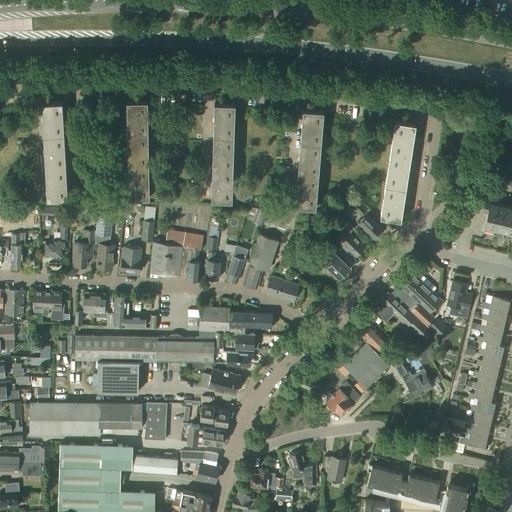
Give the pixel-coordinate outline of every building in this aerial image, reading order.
[(147,100),(126,100),(127,117),(148,116),(147,100)] [(62,101),(41,102),(42,119),(63,118),(62,101)] [(214,102),(213,119),(234,119),(234,103),(214,102)] [(303,109),(301,125),(322,127),(323,110),(303,109)] [(148,116),(127,117),(127,133),(148,132),(148,116)] [(63,118),(42,119),(43,135),(64,134),(63,118)] [(213,119),(213,135),(233,136),(234,119),(213,119)] [(394,120),(392,136),(413,139),(415,123),(394,120)] [(301,125),(300,141),(321,143),(322,127),(301,125)] [(148,132),(127,133),(127,149),(148,148),(148,132)] [(64,134),(43,135),(44,151),(65,150),(64,134)] [(213,135),(212,151),(233,152),(233,136),(213,135)] [(392,136),(389,152),(410,155),(413,139),(392,136)] [(300,141),(299,157),(319,159),(321,143),(300,141)] [(148,148),(127,149),(128,165),(148,164),(148,148)] [(65,150),(44,151),(45,167),(66,166),(65,150)] [(212,151),(212,167),(233,168),(233,152),(212,151)] [(389,152),(387,168),(408,171),(410,155),(389,152)] [(299,157),(298,173),(318,175),(319,159),(299,157)] [(148,164),(128,165),(128,181),(149,180),(148,164)] [(66,166),(45,167),(46,183),(66,182),(66,166)] [(212,167),(211,183),(232,184),(233,168),(212,167)] [(387,168),(385,184),(405,187),(408,171),(387,168)] [(298,173),(296,189),(317,191),(318,175),(298,173)] [(149,180),(128,181),(128,198),(137,198),(137,199),(140,199),(140,198),(149,197),(149,180)] [(66,182),(46,183),(47,200),(67,198),(66,182)] [(211,183),(211,200),(232,200),(232,184),(211,183)] [(385,184),(382,200),(403,203),(405,187),(385,184)] [(296,189),(295,206),(316,207),(317,191),(296,189)] [(481,235),(483,226),(511,232),(511,209),(489,204),(490,201),(484,199),(481,208),(479,208),(472,233),(481,235)] [(382,200),(380,216),(400,219),(403,203),(382,200)] [(358,202),(353,207),(361,215),(366,209),(358,202)] [(145,205),(142,239),(151,240),(155,206),(145,205)] [(254,218),(253,221),(262,224),(268,208),(258,207),(254,218)] [(98,210),(94,243),(99,243),(96,266),(111,268),(113,244),(111,244),(110,240),(112,211),(98,210)] [(366,212),(357,222),(374,238),(378,233),(380,234),(382,232),(381,230),(383,229),(366,212)] [(340,231),(334,238),(340,244),(347,250),(349,248),(355,254),(364,245),(354,235),(357,231),(341,214),(337,218),(350,232),(346,236),(340,231)] [(0,226),(9,226),(9,215),(0,215),(0,226)] [(306,215),(303,222),(314,227),(317,220),(306,215)] [(45,241),(45,254),(61,255),(62,247),(64,247),(65,240),(68,240),(69,223),(60,223),(59,239),(53,239),(53,241),(45,241)] [(152,240),(149,272),(185,275),(185,278),(199,280),(201,261),(198,261),(199,248),(202,248),(203,235),(167,229),(165,242),(152,240)] [(74,242),(72,264),(86,265),(86,257),(93,257),(94,230),(82,230),(81,242),(74,242)] [(258,232),(242,282),(256,287),(262,268),(268,269),(279,238),(258,232)] [(12,233),(10,267),(22,267),(23,243),(25,243),(25,233),(12,233)] [(208,236),(206,249),(216,251),(218,238),(208,236)] [(0,241),(0,256),(1,257),(1,249),(8,249),(8,239),(2,239),(2,242),(0,241)] [(322,241),(312,251),(321,260),(319,263),(324,268),(327,266),(333,272),(331,274),(334,278),(336,276),(338,277),(349,266),(337,254),(337,255),(322,241)] [(123,245),(121,269),(139,271),(140,259),(141,247),(123,245)] [(235,248),(226,277),(237,281),(247,249),(236,245),(235,248)] [(207,259),(205,276),(218,278),(220,259),(214,258),(215,251),(209,251),(208,259),(207,259)] [(296,261),(292,271),(299,274),(303,264),(296,261)] [(411,271),(391,292),(416,315),(426,325),(434,316),(430,312),(441,299),(418,277),(420,275),(416,271),(414,273),(411,271)] [(270,274),(265,292),(293,301),(299,283),(270,274)] [(452,280),(446,304),(455,305),(453,314),(466,317),(471,293),(465,291),(466,284),(452,280)] [(4,312),(4,320),(13,321),(13,313),(22,313),(23,289),(5,289),(4,312)] [(33,306),(33,311),(42,311),(43,290),(34,290),(33,306)] [(43,290),(42,311),(42,314),(48,314),(48,307),(51,307),(52,291),(43,290)] [(52,291),(51,307),(51,318),(63,318),(63,302),(61,302),(61,291),(52,291)] [(93,312),(95,293),(85,292),(84,294),(82,294),(82,306),(82,311),(93,312)] [(383,303),(376,310),(386,320),(393,313),(406,326),(407,324),(419,336),(428,327),(426,325),(416,315),(415,316),(391,292),(381,302),(383,303)] [(95,293),(93,312),(93,316),(106,316),(106,324),(112,325),(113,312),(104,311),(105,303),(107,303),(107,295),(105,295),(105,294),(95,293)] [(115,294),(113,325),(121,325),(142,326),(145,326),(145,323),(146,315),(128,314),(128,311),(128,302),(126,302),(126,295),(115,294)] [(481,305),(480,307),(484,308),(489,309),(489,306),(510,311),(511,300),(511,299),(492,295),(490,303),(486,302),(481,301),(481,305)] [(228,331),(229,310),(229,306),(200,305),(198,329),(213,330),(214,330),(228,331)] [(483,313),(482,319),(486,320),(487,317),(507,322),(510,311),(489,306),(489,309),(488,314),(483,313)] [(229,310),(228,331),(236,331),(236,332),(237,324),(243,324),(244,311),(229,310)] [(256,325),(256,312),(244,311),(243,324),(237,324),(236,332),(248,332),(249,324),(256,325)] [(274,317),(271,317),(272,312),(256,312),(256,325),(271,326),(271,324),(274,324),(274,317)] [(436,317),(428,325),(434,331),(442,323),(436,317)] [(475,323),(474,329),(479,330),(484,331),(484,328),(504,333),(507,322),(487,317),(486,320),(485,325),(480,324),(475,323)] [(366,318),(355,330),(366,341),(366,340),(377,351),(388,340),(366,318)] [(0,324),(0,338),(13,338),(13,324),(0,325),(0,324)] [(478,335),(477,341),(481,342),(482,340),(486,341),(502,344),(504,333),(484,328),(484,331),(482,336),(478,335)] [(213,361),(213,337),(213,330),(198,329),(198,337),(75,334),(75,358),(180,361),(182,361),(185,361),(193,361),(203,361),(204,361),(209,361),(213,361)] [(214,330),(214,344),(223,344),(223,331),(214,330)] [(234,336),(233,343),(235,343),(235,346),(253,347),(254,333),(248,332),(236,332),(236,331),(236,336),(234,336)] [(0,352),(0,353),(0,346),(8,345),(8,348),(14,347),(13,341),(13,338),(0,338),(0,352)] [(57,340),(57,352),(65,352),(65,340),(57,340)] [(338,346),(332,353),(366,386),(389,362),(377,351),(366,340),(366,341),(350,357),(338,346)] [(480,347),(479,353),(483,354),(484,352),(504,357),(506,345),(502,344),(486,341),(485,349),(480,348),(480,347)] [(41,349),(40,357),(49,358),(50,345),(41,345),(41,349)] [(425,347),(416,355),(421,365),(431,359),(425,347)] [(227,351),(226,363),(247,363),(248,354),(238,353),(238,352),(227,351)] [(477,359),(476,364),(481,365),(481,363),(501,368),(504,357),(484,352),(483,354),(482,360),(477,359)] [(395,353),(390,359),(395,365),(401,359),(395,353)] [(49,358),(40,357),(31,357),(31,365),(49,365),(49,358)] [(97,359),(96,390),(137,391),(138,360),(97,359)] [(3,360),(0,360),(0,368),(4,368),(10,368),(9,361),(4,362),(3,360)] [(474,371),(473,375),(478,376),(478,374),(499,379),(501,368),(481,363),(481,365),(479,371),(475,370),(474,371)] [(343,364),(338,369),(345,376),(349,372),(343,364)] [(210,373),(210,376),(238,382),(240,374),(212,367),(210,373)] [(423,368),(411,375),(413,378),(412,378),(415,383),(418,381),(419,383),(420,382),(423,386),(424,385),(427,389),(432,387),(424,372),(425,371),(423,368)] [(202,371),(199,384),(207,386),(235,393),(238,382),(210,376),(210,373),(202,371)] [(409,371),(401,375),(405,382),(406,382),(411,390),(406,393),(410,399),(427,389),(424,385),(423,386),(420,382),(419,383),(418,381),(415,383),(412,378),(413,378),(411,375),(409,371)] [(472,381),(471,386),(475,387),(476,385),(496,390),(499,379),(478,374),(478,376),(477,382),(472,381)] [(11,380),(0,381),(0,389),(14,389),(14,383),(11,383),(11,380)] [(359,380),(354,385),(361,392),(366,388),(359,380)] [(346,381),(339,387),(353,402),(359,396),(346,381)] [(469,392),(468,397),(473,398),(474,397),(478,398),(498,402),(493,401),(496,390),(476,385),(475,387),(474,393),(469,392)] [(50,386),(38,386),(38,399),(51,399),(50,386)] [(339,387),(325,400),(341,416),(354,403),(353,402),(339,387)] [(14,389),(0,389),(0,398),(19,397),(18,388),(14,389)] [(471,404),(470,409),(475,410),(475,409),(495,414),(498,402),(478,398),(476,405),(472,404),(471,404)] [(30,399),(29,431),(100,433),(100,425),(101,400),(30,399)] [(20,400),(13,400),(14,417),(21,417),(20,400)] [(101,400),(100,425),(142,425),(142,401),(101,400)] [(142,401),(142,425),(145,425),(144,437),(156,438),(164,439),(166,402),(147,401),(142,401)] [(201,405),(199,420),(212,422),(213,421),(215,421),(214,424),(228,426),(230,411),(217,409),(217,407),(201,405)] [(465,414),(464,420),(468,421),(472,422),(472,420),(493,425),(495,414),(475,409),(475,410),(473,416),(469,415),(465,414)] [(19,419),(0,420),(0,432),(2,432),(3,442),(22,440),(21,426),(19,426),(19,419)] [(466,426),(465,432),(469,433),(470,431),(490,436),(493,425),(472,420),(472,422),(471,427),(466,426)] [(189,423),(186,441),(201,443),(201,442),(223,445),(225,428),(203,425),(203,426),(200,426),(200,425),(189,423)] [(464,437),(462,443),(465,444),(467,444),(467,442),(487,447),(490,436),(470,431),(469,433),(468,438),(464,437)] [(443,439),(441,448),(451,450),(454,441),(443,439)] [(40,452),(40,460),(49,461),(49,446),(40,445),(40,452)] [(73,446),(73,463),(83,463),(83,446),(73,446)] [(83,446),(83,463),(92,463),(93,447),(83,446)] [(93,447),(92,463),(102,464),(103,447),(93,447)] [(103,447),(102,464),(112,464),(113,447),(103,447)] [(113,447),(112,464),(122,464),(123,448),(113,447)] [(123,448),(122,464),(132,465),(133,448),(123,448)] [(291,459),(289,460),(291,469),(294,469),(292,476),(293,476),(297,476),(300,476),(302,475),(304,484),(315,484),(315,457),(314,458),(314,459),(304,462),(301,449),(289,453),(291,459)] [(0,450),(0,459),(32,461),(32,460),(40,461),(40,460),(40,452),(0,450)] [(181,450),(180,461),(196,461),(194,469),(198,469),(200,461),(202,461),(204,451),(181,450)] [(200,461),(198,469),(196,476),(215,480),(219,465),(216,464),(217,453),(204,450),(204,451),(202,461),(200,461)] [(324,454),(323,472),(328,473),(327,478),(341,481),(345,458),(324,454)] [(134,455),(133,470),(177,472),(178,457),(134,455)] [(0,459),(0,468),(23,469),(23,474),(40,475),(40,461),(32,460),(32,461),(0,459)] [(405,487),(407,479),(404,478),(401,477),(402,471),(369,463),(367,470),(370,471),(365,490),(365,492),(364,499),(385,501),(386,497),(386,489),(390,490),(396,492),(397,492),(398,486),(402,487),(405,487)] [(259,468),(259,471),(251,470),(247,473),(246,482),(249,485),(250,485),(256,486),(267,487),(267,485),(275,486),(277,486),(281,487),(282,487),(283,477),(274,476),(274,473),(268,472),(268,469),(259,468)] [(427,499),(434,501),(439,480),(408,473),(407,479),(405,487),(404,493),(410,495),(427,499)] [(6,494),(0,494),(0,506),(18,505),(17,494),(20,494),(18,481),(15,481),(10,482),(5,482),(6,494)] [(442,504),(444,504),(442,511),(440,511),(463,511),(469,488),(447,483),(442,504)] [(71,485),(70,510),(82,510),(83,485),(71,485)] [(83,485),(82,510),(93,511),(94,485),(83,485)] [(94,485),(93,511),(105,511),(106,486),(94,485)] [(106,486),(105,511),(117,511),(118,486),(106,486)] [(118,486),(117,511),(128,511),(129,487),(118,486)] [(276,488),(275,497),(282,498),(282,500),(288,501),(288,498),(291,499),(292,490),(281,489),(281,487),(277,486),(277,488),(276,488)] [(129,487),(128,511),(140,511),(141,487),(129,487)] [(141,487),(140,511),(151,511),(152,487),(141,487)] [(152,487),(151,511),(163,511),(164,488),(152,487)] [(176,488),(174,498),(180,500),(180,503),(209,508),(211,495),(176,488)] [(234,495),(232,503),(233,505),(247,508),(246,510),(264,511),(264,504),(253,504),(254,498),(252,497),(253,492),(240,489),(237,491),(236,496),(234,495)] [(174,498),(172,506),(179,508),(177,511),(208,511),(209,508),(180,503),(180,500),(174,498)] [(385,501),(364,499),(363,511),(384,511),(384,508),(385,508),(385,501)] [(297,500),(296,511),(306,511),(307,501),(297,500)] [(311,503),(310,511),(320,511),(321,504),(311,503)]
